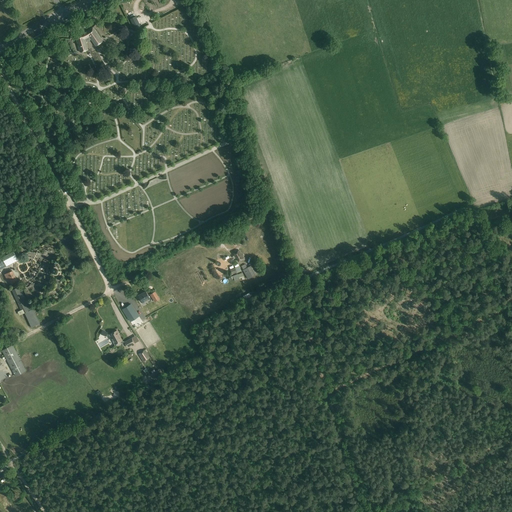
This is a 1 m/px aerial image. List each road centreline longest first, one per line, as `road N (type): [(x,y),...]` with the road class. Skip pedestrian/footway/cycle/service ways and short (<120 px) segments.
road 1 (track): [(294,282),(197,0)]
road 2 (track): [(110,290),(0,70)]
road 3 (track): [(362,511),(294,282)]
road 4 (track): [(326,391),(511,306)]
road 5 (track): [(70,209),(225,143)]
road 6 (track): [(0,349),(124,282)]
